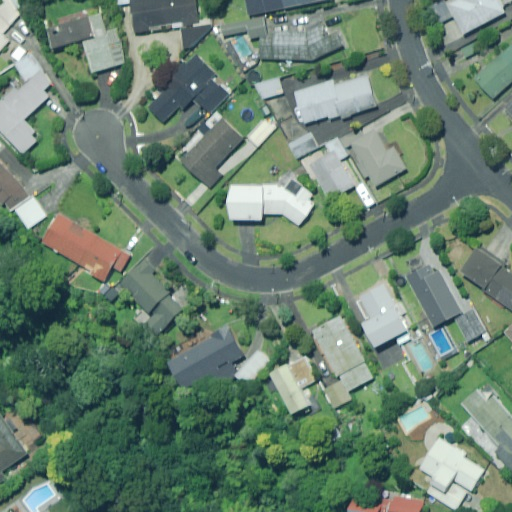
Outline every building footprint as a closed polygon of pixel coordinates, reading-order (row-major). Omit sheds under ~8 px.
[(3,36),(20,17),(18,11),(24,9),(22,0),(4,0),(0,5),(0,53),(10,42),(3,36)] [(200,22),(197,0),(132,0),(136,34),(164,31),(164,26),(200,22)] [(332,0),(246,0),(250,17),(332,0)] [(507,14),(499,0),(457,0),(459,1),(449,6),(445,1),(429,9),(438,27),(456,18),(466,36),(507,14)] [(97,37),(92,17),(49,29),(55,50),(85,42),(95,74),(128,64),(118,31),(97,37)] [(225,38),(249,33),(251,41),(262,38),(261,60),(316,62),(346,48),(338,31),(331,34),(327,25),(305,35),(270,33),(267,18),(247,23),(222,29),(225,38)] [(185,50),(195,48),(213,30),(212,27),(182,31),(185,50)] [(462,50),(452,29),(434,37),(444,58),(462,50)] [(483,52),(478,43),(463,50),(467,59),(483,52)] [(511,85),(511,48),(477,80),(496,100),(511,85)] [(219,76),(197,54),(147,106),(167,124),(183,108),(186,111),(197,99),(213,115),(231,96),(214,80),(219,76)] [(30,56),(18,66),(29,85),(20,93),(17,90),(0,105),(0,128),(25,156),(43,140),(26,121),(51,99),(46,93),(55,84),(30,56)] [(379,107),(369,77),(337,87),(335,82),(297,94),(307,125),(331,117),(332,122),(379,107)] [(285,95),(280,79),(258,86),(263,101),(285,95)] [(246,140),(225,120),(185,164),(212,189),(224,176),(218,171),(246,140)] [(277,131),(267,121),(250,139),(259,149),(277,131)] [(389,153),(377,131),(353,145),(363,163),(359,165),(374,191),(409,171),(396,149),(389,153)] [(321,149),(313,134),(291,146),(299,160),(321,149)] [(350,157),(340,139),(327,146),(332,154),(311,166),(331,202),(357,187),(342,162),(350,157)] [(30,194),(0,160),(0,201),(10,213),(30,194)] [(304,186),(294,179),(287,189),(235,187),(234,221),(267,222),(267,216),(285,215),(302,228),(318,206),(310,201),(315,194),(304,186)] [(49,218),(36,199),(18,212),(31,230),(49,218)] [(133,257),(60,213),(42,242),(108,282),(116,269),(123,273),(133,257)] [(506,269),(508,265),(483,248),(465,273),(490,291),(506,269)] [(122,286),(151,315),(153,317),(142,328),(156,342),(185,314),(168,298),(174,293),(144,263),(122,286)] [(464,313),(436,263),(408,279),(436,329),(464,313)] [(490,291),(488,294),(511,310),(511,273),(506,269),(490,291)] [(411,332),(386,286),(362,299),(366,305),(374,321),(366,325),(379,349),(411,332)] [(487,334),(475,312),(457,322),(469,344),(487,334)] [(375,380),(343,317),(315,332),(342,383),(326,391),(336,410),(353,401),(349,394),(375,380)] [(187,392),(212,377),(218,388),(241,373),(235,364),(247,357),(229,326),(212,337),(209,332),(197,339),(200,345),(170,362),(187,392)] [(273,363),(260,353),(238,379),(251,389),(273,363)] [(314,407),(304,390),(317,383),(305,360),(292,367),(275,376),(297,416),(314,407)] [(511,416),(496,398),(489,404),(479,393),(464,405),(502,450),(497,454),(511,471),(511,416)] [(29,456),(4,419),(0,421),(0,486),(9,480),(4,473),(29,456)] [(458,511),(472,491),(473,492),(486,472),(465,459),(467,456),(441,440),(422,470),(438,480),(429,495),(458,511)] [(423,511),(425,501),(395,497),(394,501),(355,496),(353,511),(423,511)]
